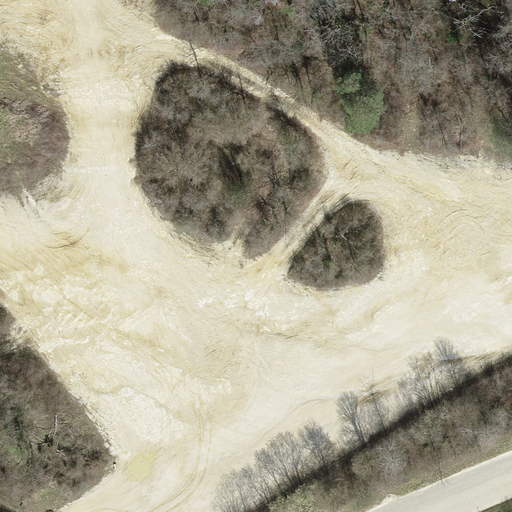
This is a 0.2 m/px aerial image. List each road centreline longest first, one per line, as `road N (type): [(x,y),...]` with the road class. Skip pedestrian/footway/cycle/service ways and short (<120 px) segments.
road 1 (track): [(511,291),(138,511)]
road 2 (track): [(287,422),(0,234)]
road 3 (track): [(80,0),(99,298)]
